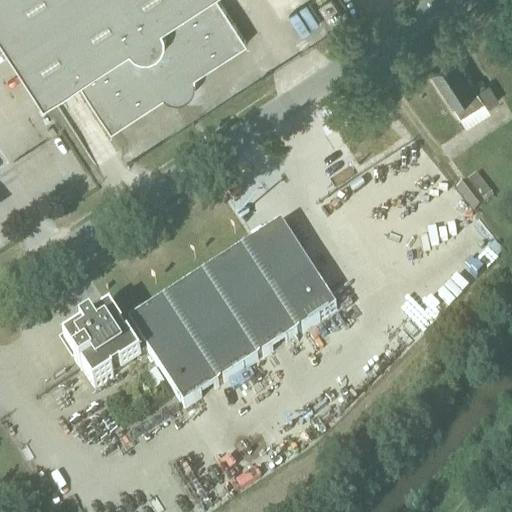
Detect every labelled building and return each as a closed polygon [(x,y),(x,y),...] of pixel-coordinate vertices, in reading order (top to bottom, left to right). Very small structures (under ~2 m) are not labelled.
[(173,99),(175,101),(175,100),(174,99),(181,92),(179,88),(247,44),(217,0),(0,0),(0,35),(44,104),(78,82),(111,133),(169,95),(171,97),(173,99)] [(330,0),(329,0),(318,7),(330,25),(342,17),(330,0)] [(484,103),(477,93),(456,61),(432,76),(460,119),(484,103)] [(477,93),(484,103),(487,109),(497,103),(486,87),(477,93)] [(456,191),(473,214),(493,199),(476,176),(456,191)] [(281,226),(170,298),(225,384),(337,312),(303,260),(307,258),(306,257),(303,259),(281,226)] [(184,410),(225,384),(170,298),(129,325),(130,327),(123,332),(110,313),(92,325),(91,323),(81,330),(82,332),(63,343),(75,361),(74,362),(81,373),(82,372),(94,390),(114,377),(113,376),(147,353),(184,410)]
